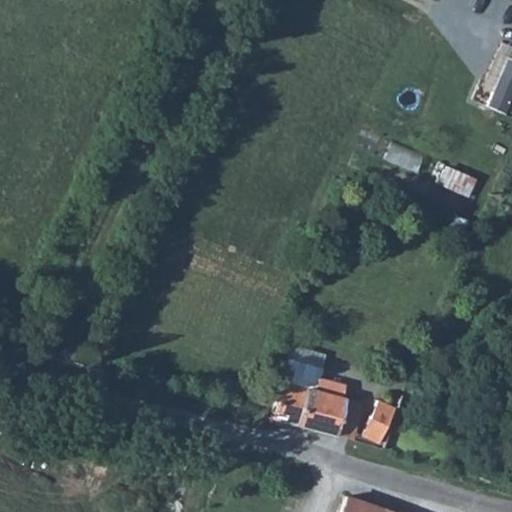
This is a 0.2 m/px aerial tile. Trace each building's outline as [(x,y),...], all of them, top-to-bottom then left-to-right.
[(511,47),(486,102),(511,113),(511,47)] [(344,401),(351,378),(284,361),(278,384),(344,401)] [(270,419),(334,437),(344,401),(278,384),(270,419)] [(365,438),(380,442),(386,426),(369,420),(365,438)] [(383,511),(384,508),(349,496),(343,511),(383,511)]
